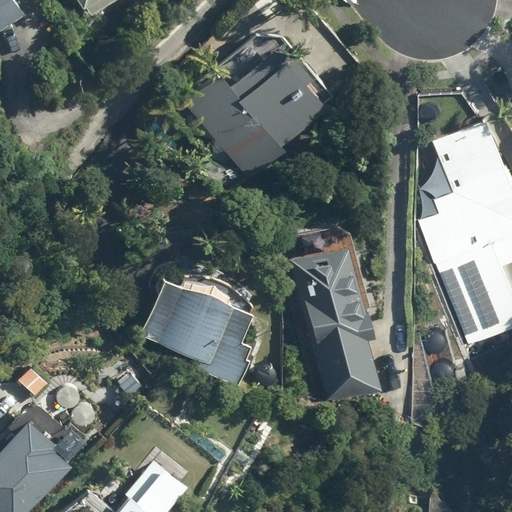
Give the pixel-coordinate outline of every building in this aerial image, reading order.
[(0,0),(0,25),(23,9),(15,0),(0,0)] [(77,0),(82,6),(85,4),(91,15),(113,0),(77,0)] [(322,102),(330,95),(281,38),(228,83),(217,70),(183,99),(248,177),(283,147),(280,144),(325,105),(322,102)] [(238,67),(244,66),(249,62),(248,55),(243,50),(237,51),(233,55),(233,62),(238,67)] [(511,260),(511,165),(493,117),(440,139),(459,189),(439,197),(443,209),(422,218),(472,344),(511,327),(511,273),(508,263),(511,260)] [(144,147),(103,144),(100,180),(141,184),(144,147)] [(326,382),(381,369),(367,314),(375,312),(369,287),(365,288),(348,223),(291,238),(326,382)] [(138,332),(199,357),(196,365),(236,382),(248,356),(244,355),(249,342),(240,338),(251,311),(224,300),(226,294),(182,276),(180,283),(161,276),(138,332)] [(67,378),(52,393),(85,430),(101,415),(67,378)] [(0,511),(1,511),(23,511),(70,462),(50,444),(59,434),(27,405),(0,434),(0,511)] [(53,511),(165,511),(187,485),(153,457),(125,492),(127,494),(112,511),(58,511),(56,510),(53,511)] [(98,511),(97,506),(90,503),(83,505),(79,511),(98,511)]
